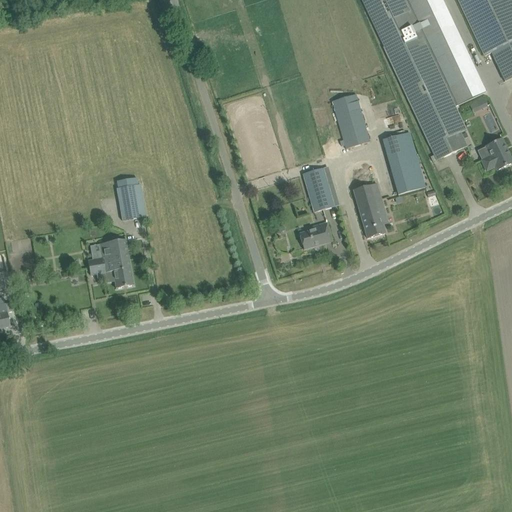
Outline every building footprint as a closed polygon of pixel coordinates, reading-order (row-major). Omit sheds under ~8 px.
[(404,0),(360,0),(384,48),(437,161),(453,154),(467,147),(463,140),(460,133),(466,131),(455,108),(460,106),(464,104),(460,96),(457,98),(452,100),(419,32),(425,29),(423,26),(418,29),(404,0)] [(410,0),(411,0),(421,21),(423,26),(425,29),(457,98),(460,96),(464,104),(484,95),(445,10),(439,0),(410,0)] [(511,0),(457,0),(484,57),(491,54),(504,82),(511,78),(511,0)] [(356,96),(333,102),(344,141),(341,142),(342,146),(345,145),(346,150),(369,143),(356,96)] [(284,110),(297,162),(338,152),(325,100),(284,110)] [(425,188),(410,133),(383,141),(399,196),(425,188)] [(497,171),(511,163),(511,161),(502,140),(486,147),(490,156),(482,160),(487,172),(496,167),(497,171)] [(315,213),(336,207),(325,169),(304,175),(315,213)] [(119,190),(117,190),(119,198),(120,205),(123,221),(146,217),(143,202),(140,186),(138,186),(137,179),(117,182),(119,190)] [(365,232),(367,240),(386,234),(381,218),(386,217),(377,185),(353,192),(361,218),(365,232)] [(304,250),(333,242),(327,223),(317,226),(318,230),(299,235),(304,250)] [(93,261),(88,262),(89,269),(90,270),(91,276),(97,275),(99,284),(115,282),(116,290),(134,286),(132,276),(129,260),(126,240),(100,245),(90,247),(93,261)] [(70,272),(69,275),(69,278),(72,280),(77,279),(78,276),(78,273),(76,271),(70,272)] [(7,273),(0,274),(0,291),(11,290),(11,288),(13,287),(12,278),(9,278),(8,273),(7,273)] [(0,329),(11,327),(6,304),(0,305),(0,329)]
